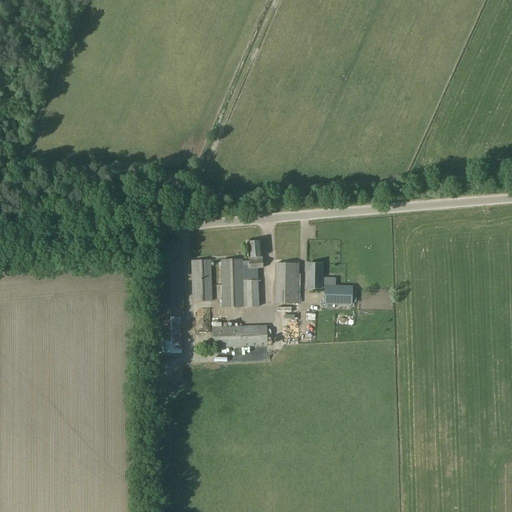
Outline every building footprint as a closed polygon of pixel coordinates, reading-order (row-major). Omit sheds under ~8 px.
[(262,260),(262,257),(261,242),(248,243),(249,269),(263,268),(262,260)] [(243,282),(243,260),(222,260),(223,306),(258,305),(258,281),(243,282)] [(156,317),(183,317),(183,313),(182,262),(156,263),(156,317)] [(194,302),(212,302),(212,262),(193,262),(194,302)] [(299,264),(275,263),(274,304),(298,304),(299,264)] [(321,288),(322,264),(308,264),(307,288),(321,288)] [(353,303),(353,288),(327,287),(326,302),(353,303)] [(181,317),(156,317),(157,354),(180,353),(181,317)] [(267,326),(212,328),(213,347),(267,346),(267,326)]
